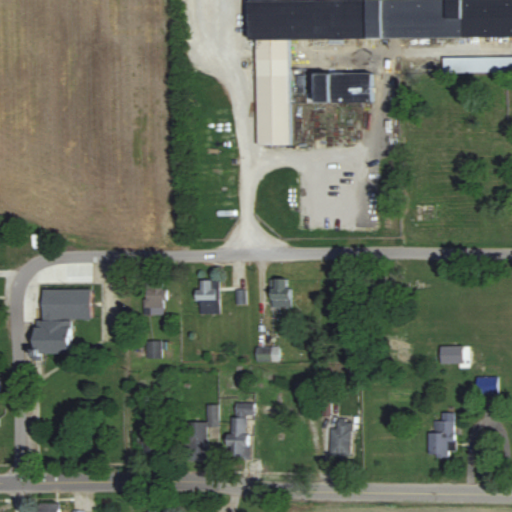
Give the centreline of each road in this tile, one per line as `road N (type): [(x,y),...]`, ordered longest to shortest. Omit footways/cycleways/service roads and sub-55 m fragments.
road 1 (residential): [(0,482),(511,494)]
road 2 (residential): [(30,270),(49,260),(121,257),(511,254)]
road 3 (residential): [(18,511),(20,289),(30,270)]
